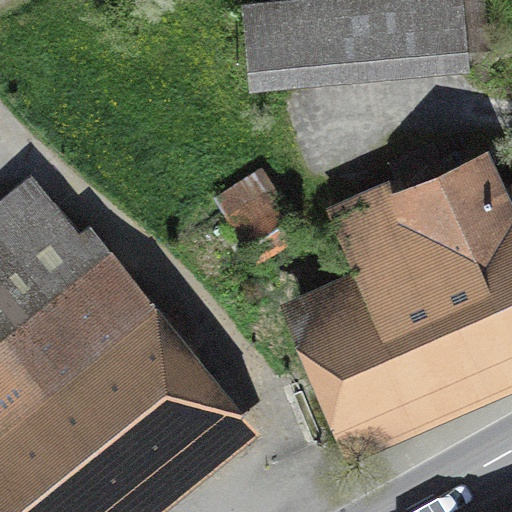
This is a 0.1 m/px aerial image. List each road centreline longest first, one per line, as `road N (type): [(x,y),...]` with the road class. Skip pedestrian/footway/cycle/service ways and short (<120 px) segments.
road 1 (track): [(0,117),(91,220),(272,389),(329,511)]
road 2 (primary): [(404,511),(511,450)]
